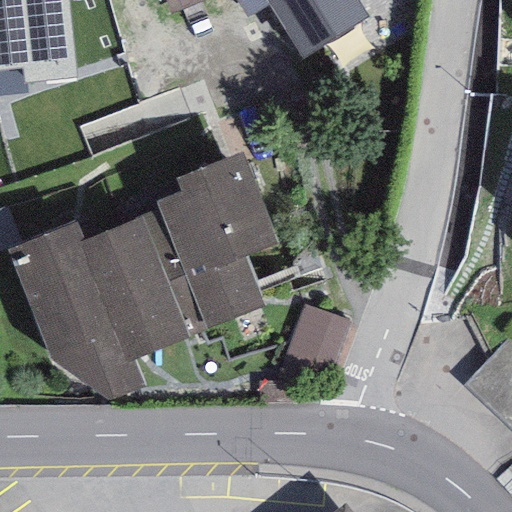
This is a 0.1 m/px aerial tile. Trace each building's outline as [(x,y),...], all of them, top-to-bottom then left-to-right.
[(68,0),(0,0),(0,69),(22,67),(24,84),(74,78),(68,0)] [(164,0),(170,14),(207,0),(164,0)] [(233,0),(245,18),(267,4),(301,59),(369,18),(357,0),(233,0)] [(22,67),(0,69),(0,95),(24,93),(24,84),(22,67)] [(179,192),(156,201),(160,211),(207,329),(263,306),(244,257),(277,243),(241,153),(173,179),(179,192)] [(83,241),(78,243),(125,362),(133,358),(207,329),(160,211),(83,241)] [(143,386),(133,358),(125,362),(78,243),(83,241),(76,223),(6,251),(49,361),(108,402),(143,386)] [(354,323),(301,305),(285,355),(338,373),(354,323)] [(511,355),(469,398),(511,441),(511,355)] [(349,511),(343,503),(332,511),(349,511)]
